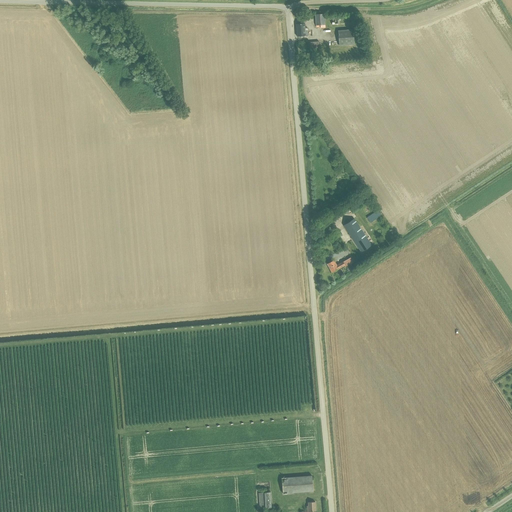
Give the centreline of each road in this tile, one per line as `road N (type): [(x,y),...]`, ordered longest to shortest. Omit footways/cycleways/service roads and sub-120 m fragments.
road 1 (unclassified): [(333,511),(290,8),(375,0)]
road 2 (track): [(290,8),(0,1)]
road 3 (track): [(290,8),(402,8),(428,0)]
